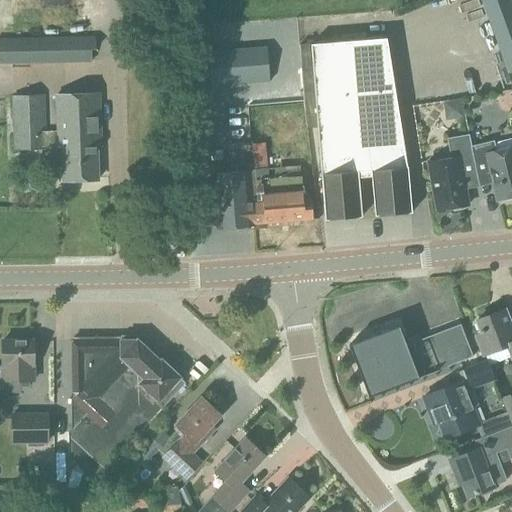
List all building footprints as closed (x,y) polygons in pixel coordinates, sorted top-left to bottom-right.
[(511,24),(503,2),(484,8),(509,79),(511,78),(511,24)] [(0,63),(92,62),(91,36),(0,38),(0,63)] [(407,166),(386,37),(311,43),(322,180),(358,177),(371,176),(375,216),(411,213),(407,166)] [(210,86),(269,81),(266,46),(207,51),(210,86)] [(14,150),(47,149),(47,147),(62,146),(63,181),(98,179),(97,145),(101,145),(100,94),(56,95),(57,131),(46,131),(45,94),(12,95),(14,150)] [(249,119),(225,121),(226,146),(251,145),(249,119)] [(260,120),(251,121),(253,144),(270,142),(269,136),(261,137),(260,120)] [(464,180),(477,178),(471,146),(469,134),(447,138),(450,158),(428,162),(436,210),(452,208),(454,210),(464,209),(465,206),(468,205),(464,180)] [(494,140),(471,146),(477,178),(491,175),(497,200),(499,200),(501,203),(511,200),(511,197),(511,147),(496,151),(494,140)] [(286,169),(268,171),(269,178),(260,179),(261,184),(256,185),(255,185),(257,202),(250,203),(252,224),(313,219),(311,198),(302,199),(302,191),(303,191),(301,171),(286,173),(286,169)] [(211,197),(213,224),(216,224),(216,228),(236,226),(237,229),(248,228),(248,225),(251,225),(251,224),(252,224),(250,203),(257,202),(255,185),(256,185),(255,170),(248,171),(212,174),(214,196),(211,197)] [(362,217),(358,177),(322,180),(325,220),(362,217)] [(163,216),(163,233),(185,232),(184,216),(163,216)] [(511,328),(511,329),(504,310),(490,316),(487,313),(480,315),(480,319),(476,321),(482,334),(476,337),(483,355),(507,346),(511,357),(511,328)] [(349,345),(369,397),(418,378),(418,377),(463,361),(450,324),(404,341),(398,326),(368,338),(355,332),(349,345)] [(33,381),(33,341),(2,341),(2,377),(15,377),(15,381),(33,381)] [(71,341),(71,429),(68,433),(68,437),(69,438),(69,463),(92,484),(150,421),(144,415),(157,401),(163,407),(178,390),(178,391),(185,384),(161,361),(160,363),(136,341),(71,341)] [(480,406),(473,388),(495,380),(487,360),(458,372),(462,383),(425,397),(435,423),(439,421),(441,426),(438,433),(445,437),(445,438),(446,437),(452,440),(455,434),(478,425),(472,409),(480,406)] [(501,397),(511,424),(511,393),(510,394),(501,397)] [(185,479),(200,463),(191,455),(209,435),(206,432),(220,416),(200,398),(175,425),(185,435),(163,458),(185,479)] [(46,441),(46,413),(12,413),(12,441),(46,441)] [(511,426),(489,435),(482,438),(483,439),(476,442),(479,451),(450,462),(459,486),(463,484),(464,488),(464,489),(467,498),(474,496),(473,495),(481,492),(482,497),(493,493),(492,488),(494,487),(506,482),(496,454),(508,449),(511,459),(511,460),(511,426)] [(133,478),(162,447),(150,436),(122,467),(133,478)] [(228,511),(244,495),(237,488),(264,458),(245,440),(215,473),(226,482),(212,497),(228,511)] [(57,489),(58,472),(26,471),(25,487),(57,489)] [(295,511),(309,498),(288,479),(261,509),(252,501),(241,511),(295,511)] [(117,494),(125,493),(126,508),(129,508),(157,506),(157,511),(181,511),(179,485),(156,487),(156,489),(128,491),(128,492),(125,492),(125,490),(116,491),(104,495),(109,510),(121,505),(117,494)]
